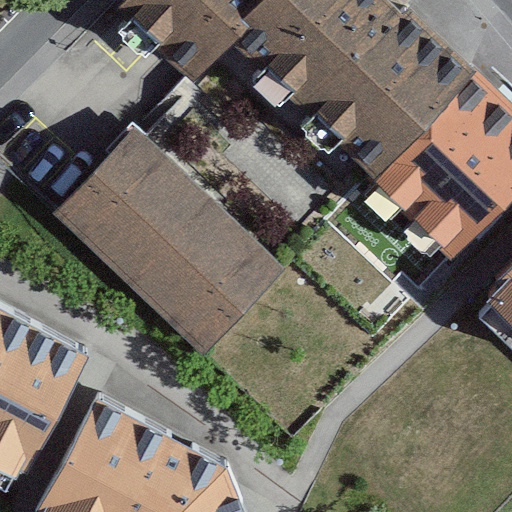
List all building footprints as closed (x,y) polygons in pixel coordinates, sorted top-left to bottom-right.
[(124,0),(119,6),(200,82),(244,36),(236,29),(263,0),(124,0)] [(406,0),(263,0),(236,29),(244,36),(392,168),(482,68),(406,0)] [(511,77),(381,194),(444,265),(511,204),(511,77)] [(136,125),(54,207),(205,356),(286,275),(246,235),(177,166),(136,125)] [(511,270),(490,294),(511,315),(511,270)] [(0,456),(26,470),(90,354),(0,304),(0,456)] [(104,397),(43,511),(252,511),(233,463),(104,397)]
